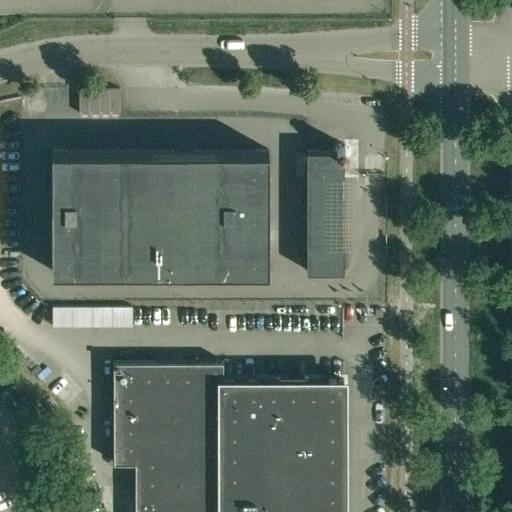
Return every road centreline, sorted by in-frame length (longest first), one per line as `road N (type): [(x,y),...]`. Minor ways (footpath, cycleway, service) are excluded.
road 1 (secondary): [(453,74),(453,511)]
road 2 (unclassified): [(0,66),(78,51),(245,51)]
road 3 (unclassified): [(454,33),(245,51)]
road 4 (unclassified): [(245,51),(453,74)]
road 5 (unknown): [(111,511),(90,377),(65,348)]
